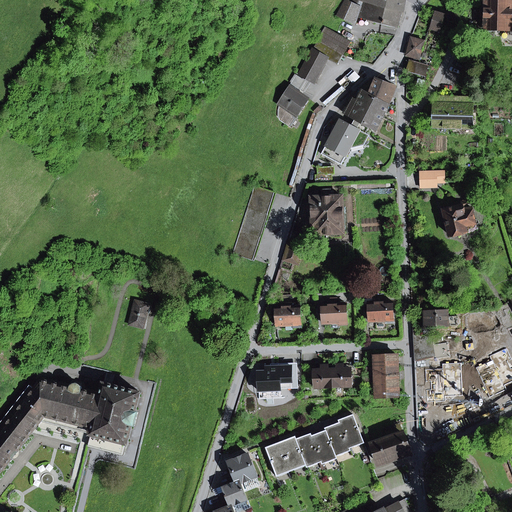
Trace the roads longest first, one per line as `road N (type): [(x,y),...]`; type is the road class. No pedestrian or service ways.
road 1 (residential): [(400,42),(319,125),(245,351)]
road 2 (residential): [(400,42),(408,345)]
road 3 (residential): [(245,351),(196,511)]
road 4 (residential): [(245,351),(408,345)]
